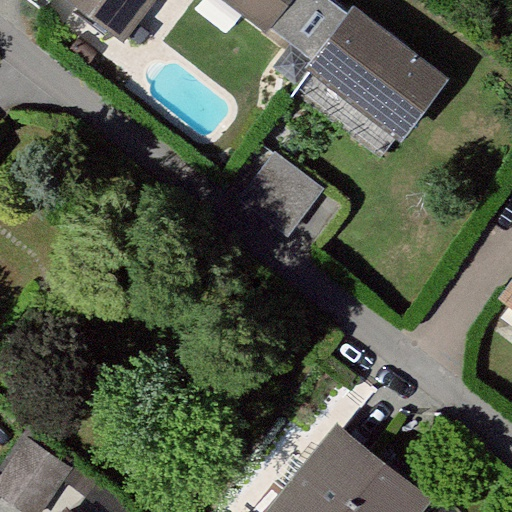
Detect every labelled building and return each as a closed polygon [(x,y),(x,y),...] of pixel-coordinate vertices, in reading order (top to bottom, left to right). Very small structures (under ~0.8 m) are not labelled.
[(280,0),(67,0),(126,43),(157,0),(224,0),(261,27),(280,0)] [(448,78),(353,6),(306,67),(401,139),(448,78)] [(275,147),(251,190),(297,215),(321,173),(275,147)] [(511,280),(500,298),(511,306),(511,280)] [(339,419),(263,511),(420,511),(434,495),(339,419)] [(0,480),(40,509),(76,458),(32,427),(0,472),(0,480)]
